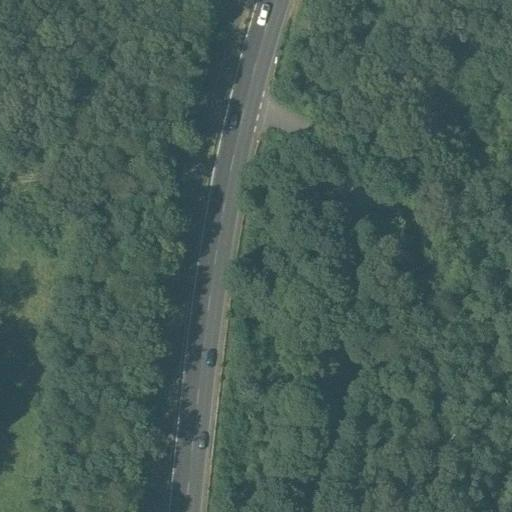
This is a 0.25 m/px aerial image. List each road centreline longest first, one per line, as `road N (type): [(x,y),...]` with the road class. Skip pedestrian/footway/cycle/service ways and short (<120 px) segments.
road 1 (residential): [(246,112),(317,145),(346,199),(428,220),(445,511)]
road 2 (primary): [(246,112),(208,311),(185,511)]
road 3 (track): [(308,511),(353,284),(346,199)]
